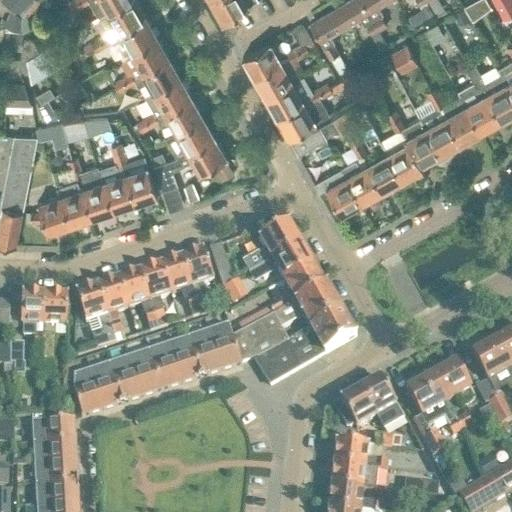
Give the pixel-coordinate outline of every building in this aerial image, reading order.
[(0,0),(1,0),(10,7),(20,14),(21,15),(35,0),(0,0)] [(78,0),(72,0),(68,2),(73,11),(82,6),(78,0)] [(89,0),(90,1),(99,17),(128,0),(89,0)] [(104,46),(113,41),(111,37),(146,17),(136,0),(128,0),(93,20),(102,35),(99,37),(104,46)] [(212,0),(211,1),(222,22),(227,19),(249,6),(249,5),(256,0),(212,0)] [(372,34),(376,32),(357,0),(347,0),(329,11),(340,28),(359,17),(364,25),(366,24),(372,34)] [(357,0),(376,32),(388,25),(381,15),(383,14),(378,6),(387,0),(357,0)] [(470,17),(491,9),(487,0),(471,0),(465,2),(470,17)] [(511,0),(493,0),(500,12),(511,4),(511,0)] [(2,17),(0,20),(0,22),(3,24),(24,32),(24,16),(23,15),(22,16),(21,15),(20,14),(10,7),(10,8),(6,19),(2,17)] [(471,22),(464,9),(454,15),(460,27),(471,22)] [(329,11),(309,23),(324,48),(323,49),(330,59),(331,58),(340,73),(348,68),(333,44),(335,42),(330,34),(340,28),(329,11)] [(146,17),(111,37),(113,41),(122,57),(157,37),(146,17)] [(22,43),(22,41),(23,33),(24,32),(3,24),(3,25),(6,26),(6,49),(21,51),(22,43)] [(432,42),(444,36),(437,24),(426,30),(432,42)] [(99,37),(90,42),(93,46),(96,51),(104,46),(99,37)] [(169,57),(157,37),(122,57),(118,59),(127,75),(123,77),(127,86),(136,81),(133,77),(169,57)] [(269,41),(242,56),(254,77),(281,62),(269,41)] [(299,45),(295,48),(300,56),(297,58),(297,59),(310,51),(307,46),(313,43),(306,47),(304,43),(299,45)] [(287,52),(290,56),(289,57),(291,61),(297,58),(300,56),(295,48),(299,45),(299,44),(287,52)] [(407,44),(391,53),(399,68),(415,59),(407,44)] [(40,51),(27,59),(32,81),(60,65),(49,46),(40,51)] [(21,77),(21,74),(19,67),(20,59),(7,57),(6,76),(21,77)] [(127,87),(135,82),(138,87),(139,86),(145,96),(144,96),(145,96),(180,76),(169,57),(133,77),(136,81),(127,86),(127,87)] [(511,59),(497,67),(511,94),(511,59)] [(281,62),(254,77),(265,97),(292,82),(281,62)] [(480,73),(475,64),(466,69),(471,78),(480,73)] [(511,113),(511,94),(496,64),(480,73),(484,82),(480,84),(500,120),(511,113)] [(473,81),(457,90),(460,95),(480,131),(500,120),(480,84),(484,82),(480,73),(471,78),(473,81)] [(122,76),(113,81),(119,92),(127,87),(127,86),(123,77),(122,76)] [(180,76),(145,96),(151,107),(153,112),(136,121),(136,122),(145,117),(150,126),(158,121),(159,121),(156,117),(192,97),(180,76)] [(311,90),(308,86),(302,76),(292,82),(265,97),(277,117),(312,97),(309,93),(311,91),(311,90)] [(25,84),(24,82),(6,81),(5,103),(13,104),(24,105),(24,104),(32,104),(25,84)] [(327,81),(311,90),(311,91),(318,88),(323,97),(333,91),(330,87),(327,81)] [(49,85),(36,93),(40,102),(54,94),(49,85)] [(434,107),(419,116),(440,154),(460,142),(440,106),(436,109),(431,100),(440,95),(435,86),(425,92),(434,107)] [(440,95),(431,100),(436,109),(440,106),(460,142),(480,131),(460,95),(445,103),(436,86),(435,86),(440,95)] [(329,114),(321,98),(323,97),(318,88),(311,91),(309,93),(312,97),(277,117),(288,138),(329,114)] [(203,117),(192,97),(156,117),(159,121),(158,121),(159,122),(162,127),(171,122),(176,132),(177,131),(203,117)] [(395,108),(386,113),(391,121),(399,117),(395,108)] [(158,121),(150,126),(145,117),(136,122),(141,132),(159,122),(158,121)] [(203,117),(177,131),(176,132),(187,152),(214,137),(203,117)] [(422,168),(420,164),(400,128),(404,126),(399,117),(391,121),(396,130),(381,139),(388,152),(387,152),(401,180),(422,168)] [(404,126),(400,128),(420,164),(440,154),(420,117),(404,126)] [(62,123),(65,134),(87,129),(84,118),(62,123)] [(320,127),(326,139),(340,132),(333,120),(320,127)] [(43,127),(35,127),(36,137),(37,137),(37,138),(41,138),(52,135),(55,147),(68,143),(65,134),(62,123),(43,127)] [(326,139),(320,127),(291,143),(298,155),(326,139)] [(355,135),(352,137),(347,139),(352,148),(360,144),(355,135)] [(0,215),(0,245),(16,246),(37,138),(37,137),(36,137),(16,136),(0,215)] [(166,162),(154,166),(162,190),(177,185),(172,171),(192,160),(199,172),(226,157),(214,137),(187,152),(176,158),(166,162)] [(122,163),(127,161),(121,142),(115,144),(122,163)] [(115,144),(110,146),(115,161),(116,165),(122,163),(115,144)] [(360,144),(352,148),(354,153),(362,149),(360,144)] [(381,191),(401,180),(387,152),(366,163),(381,191)] [(166,162),(163,153),(151,156),(154,166),(166,162)] [(127,161),(122,163),(135,202),(157,195),(151,176),(147,165),(144,156),(127,161)] [(67,164),(51,170),(59,195),(69,223),(69,224),(91,217),(78,178),(73,179),(70,170),(79,167),(76,157),(72,159),(72,158),(66,160),(67,164)] [(366,163),(360,167),(355,159),(342,167),(361,202),(381,191),(366,163)] [(115,161),(99,167),(113,209),(135,202),(122,163),(116,165),(115,161)] [(79,167),(70,170),(73,179),(78,178),(91,217),(113,209),(99,167),(98,163),(80,169),(79,167)] [(361,202),(342,167),(314,182),(319,191),(326,187),(340,213),(361,202)] [(69,224),(69,223),(59,195),(37,202),(40,212),(30,211),(30,221),(43,222),(47,231),(69,224)] [(289,223),(260,240),(266,251),(263,252),(260,254),(259,253),(242,262),(249,274),(260,268),(269,263),(301,244),(289,223)] [(313,265),(301,244),(269,263),(260,268),(269,263),(275,273),(278,271),(284,282),(313,265)] [(222,245),(210,249),(223,288),(234,282),(222,245)] [(182,258),(201,315),(201,316),(210,313),(205,296),(207,295),(204,284),(214,281),(204,251),(182,258)] [(383,268),(395,284),(410,272),(398,257),(383,268)] [(171,295),(182,292),(186,303),(188,302),(193,318),(201,315),(182,258),(161,265),(171,295)] [(168,326),(164,315),(167,314),(166,310),(164,310),(161,299),(171,295),(161,265),(140,272),(159,329),(168,326)] [(287,294),(293,304),(325,286),(313,265),(284,282),(290,293),(287,294)] [(260,268),(249,274),(253,282),(265,275),(260,268)] [(129,309),(142,305),(151,332),(159,329),(140,272),(119,279),(129,309)] [(119,279),(98,286),(114,336),(123,333),(116,313),(129,309),(119,279)] [(235,282),(224,288),(233,304),(244,298),(235,282)] [(286,337),(282,329),(304,317),(310,328),(292,339),(295,344),(305,338),(303,333),(342,311),(327,285),(325,286),(293,304),(284,310),(243,333),(235,338),(243,364),(255,360),(282,345),(279,341),(286,337)] [(117,343),(114,336),(98,286),(76,293),(86,323),(97,320),(101,331),(92,334),(97,349),(117,343)] [(44,363),(46,295),(23,294),(22,326),(24,326),(24,337),(36,337),(35,348),(44,348),(44,363)] [(67,327),(68,296),(46,295),(44,363),(55,364),(56,327),(67,327)] [(280,302),(238,325),(243,333),(284,310),(280,302)] [(0,303),(0,329),(10,330),(10,318),(10,304),(8,303),(0,303)] [(292,339),(288,341),(286,337),(279,341),(282,345),(255,360),(271,386),(357,337),(342,311),(303,333),(305,338),(295,344),(292,339)] [(228,324),(208,331),(209,335),(212,345),(221,372),(242,365),(243,364),(235,338),(233,339),(230,330),(228,324)] [(208,331),(189,337),(202,378),(221,372),(212,345),(209,335),(208,331)] [(511,332),(498,341),(511,366),(511,332)] [(189,337),(169,344),(183,384),(196,380),(202,378),(189,337)] [(511,366),(498,341),(473,354),(483,372),(488,381),(494,393),(507,386),(510,390),(511,390),(511,389),(511,366)] [(11,345),(10,366),(14,366),(14,375),(14,377),(24,377),(25,366),(25,343),(11,343),(11,345)] [(0,344),(0,366),(4,366),(4,375),(14,375),(14,366),(10,366),(11,345),(0,344)] [(169,344),(150,350),(164,391),(183,384),(169,344)] [(150,350),(130,357),(144,397),(164,391),(150,350)] [(130,357),(109,364),(123,404),(144,397),(130,357)] [(109,364),(90,370),(103,411),(123,404),(109,364)] [(456,364),(432,377),(446,404),(457,398),(462,407),(475,400),(470,391),(471,391),(466,381),(456,364)] [(75,375),(73,391),(83,417),(103,411),(90,370),(75,375)] [(407,383),(406,388),(408,390),(407,391),(417,408),(422,418),(413,422),(423,440),(424,440),(433,435),(430,429),(445,421),(447,425),(456,421),(446,404),(432,377),(423,382),(421,379),(417,378),(407,383)] [(380,378),(361,390),(376,417),(384,431),(404,420),(396,406),(390,396),(380,378)] [(338,407),(337,410),(346,426),(350,427),(354,424),(357,429),(376,417),(361,390),(341,401),(343,404),(338,407)] [(489,403),(501,426),(502,425),(507,434),(510,432),(506,423),(511,419),(511,415),(501,396),(489,403)] [(0,422),(15,423),(15,422),(14,422),(14,414),(9,414),(6,417),(6,421),(0,421),(0,422)] [(460,418),(456,421),(462,433),(473,427),(467,415),(460,418)] [(46,422),(32,423),(33,444),(75,441),(74,420),(54,421),(46,422)] [(456,421),(447,425),(454,437),(458,435),(462,433),(456,421)] [(0,443),(14,444),(15,423),(0,422),(0,443)] [(433,435),(424,440),(433,458),(447,450),(436,433),(433,435)] [(374,446),(383,448),(384,448),(385,435),(376,434),(374,446)] [(392,449),(394,436),(385,435),(384,448),(392,449)] [(75,441),(33,444),(35,464),(49,464),(77,462),(75,441)] [(369,445),(357,444),(337,442),(334,464),(388,470),(389,461),(382,461),(383,448),(374,446),(369,446),(369,445)] [(486,478),(500,470),(493,458),(479,466),(486,478)] [(49,464),(35,464),(36,485),(78,483),(77,462),(49,464)] [(0,485),(9,487),(10,465),(0,464),(0,485)] [(332,487),(364,490),(376,491),(379,470),(388,471),(388,470),(334,464),(332,487)] [(478,511),(511,492),(511,464),(459,496),(468,511),(478,511)] [(455,497),(469,489),(463,478),(449,486),(455,497)] [(431,497),(431,498),(440,499),(440,498),(438,498),(439,484),(405,480),(404,494),(431,497)] [(78,483),(36,485),(37,506),(51,506),(79,504),(78,483)] [(383,511),(384,505),(374,504),(375,503),(363,502),(364,490),(332,487),(329,509),(355,511),(383,511)] [(0,511),(10,511),(11,493),(0,492),(0,511)]
